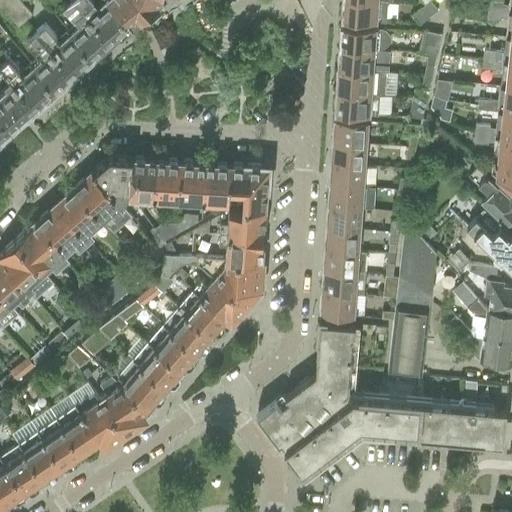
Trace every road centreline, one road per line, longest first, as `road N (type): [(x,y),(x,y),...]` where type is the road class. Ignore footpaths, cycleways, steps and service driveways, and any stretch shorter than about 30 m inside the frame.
road 1 (residential): [(0,207),(92,129),(306,139)]
road 2 (residential): [(306,139),(291,337),(281,357),(222,397)]
road 3 (residential): [(222,397),(51,511)]
road 4 (residential): [(313,0),(320,28),(306,139)]
road 5 (residential): [(274,511),(275,474),(222,397)]
